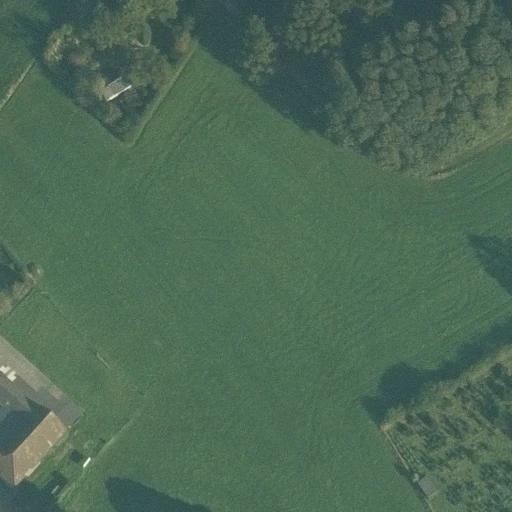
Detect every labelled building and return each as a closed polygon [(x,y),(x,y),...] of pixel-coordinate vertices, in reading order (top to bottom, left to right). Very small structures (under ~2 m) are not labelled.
[(70,407),(0,343),(0,377),(39,413),(53,426),(70,407)] [(0,410),(4,414),(23,431),(39,413),(0,377),(0,410)] [(53,426),(65,437),(82,418),(70,407),(53,426)] [(53,426),(39,413),(23,431),(3,453),(0,450),(0,478),(15,493),(65,437),(53,426)] [(0,450),(3,453),(23,431),(4,414),(0,417),(0,450)]
